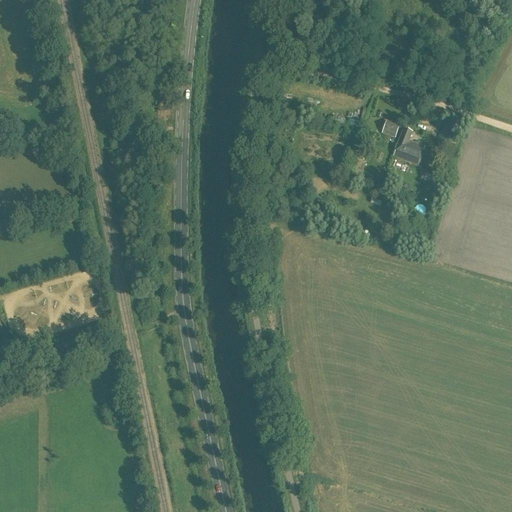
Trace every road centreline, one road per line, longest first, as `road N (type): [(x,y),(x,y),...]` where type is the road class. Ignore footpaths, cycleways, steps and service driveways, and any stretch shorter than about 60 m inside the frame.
road 1 (secondary): [(226,511),(181,290),(183,105),(195,0)]
road 2 (unclassified): [(248,208),(250,289),(296,511)]
road 3 (track): [(256,61),(415,96),(511,128)]
road 4 (unclassified): [(248,208),(256,61)]
